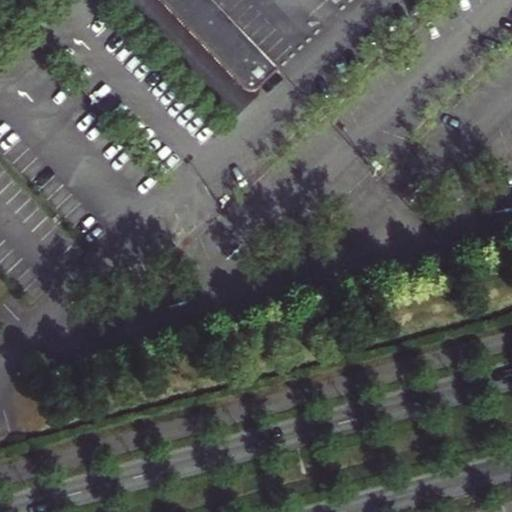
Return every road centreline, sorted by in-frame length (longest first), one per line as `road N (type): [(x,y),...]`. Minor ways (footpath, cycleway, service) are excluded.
road 1 (primary): [(511,377),(9,511)]
road 2 (primary): [(344,511),(511,467)]
